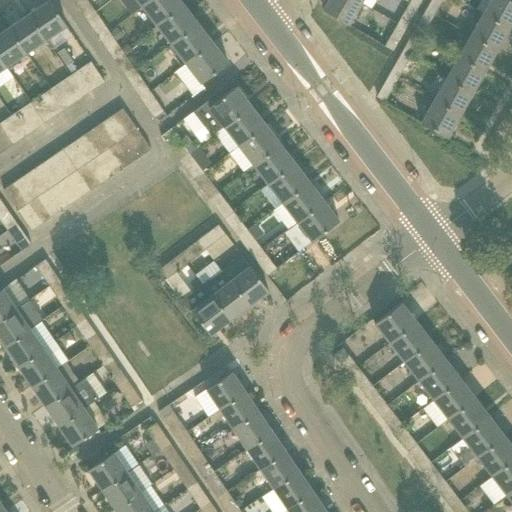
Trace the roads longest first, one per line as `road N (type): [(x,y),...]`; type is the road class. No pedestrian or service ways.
road 1 (residential): [(378,511),(286,375),(293,344),(434,235)]
road 2 (residential): [(434,235),(261,12)]
road 3 (residential): [(511,337),(434,235)]
road 4 (residential): [(69,511),(0,408)]
